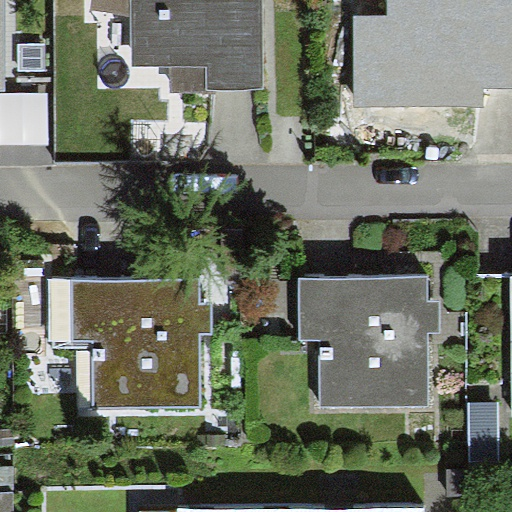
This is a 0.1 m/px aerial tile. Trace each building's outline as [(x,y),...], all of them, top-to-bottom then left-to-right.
[(94,0),(92,10),(131,18),(131,65),(207,67),(207,89),(266,88),(263,0),(94,0)] [(511,0),(388,0),(389,16),(357,16),(357,106),(483,106),(483,86),(511,85),(511,0)] [(53,93),(0,92),(0,143),(53,144),(53,93)] [(299,335),(310,335),(312,415),(424,413),(421,279),(298,281),(299,335)] [(193,280),(70,283),(71,342),(91,342),(93,415),(195,413),(193,280)]
